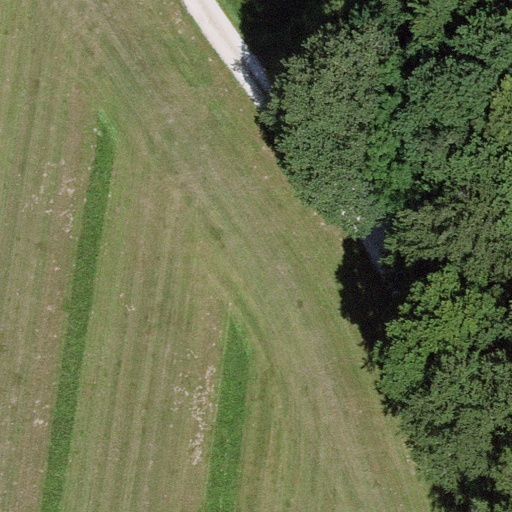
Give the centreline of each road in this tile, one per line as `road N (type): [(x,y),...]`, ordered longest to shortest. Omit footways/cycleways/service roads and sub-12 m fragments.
road 1 (track): [(200,0),(402,293),(481,511)]
road 2 (track): [(402,293),(511,234)]
